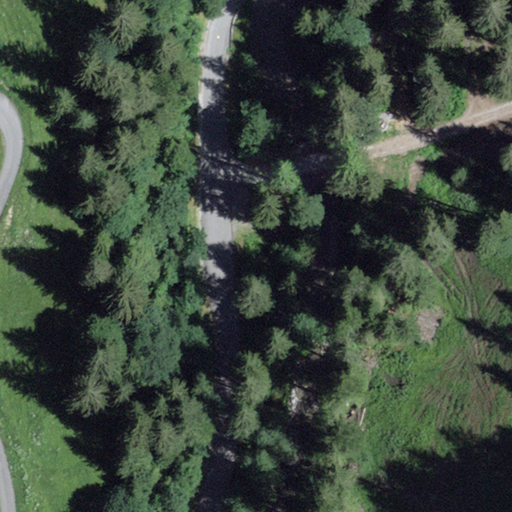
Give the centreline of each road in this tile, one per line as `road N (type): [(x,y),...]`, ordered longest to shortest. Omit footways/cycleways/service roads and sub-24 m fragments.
road 1 (tertiary): [(207,511),(225,462),(229,391),(216,168),(219,30),(231,0)]
road 2 (track): [(216,168),(459,145),(511,113)]
